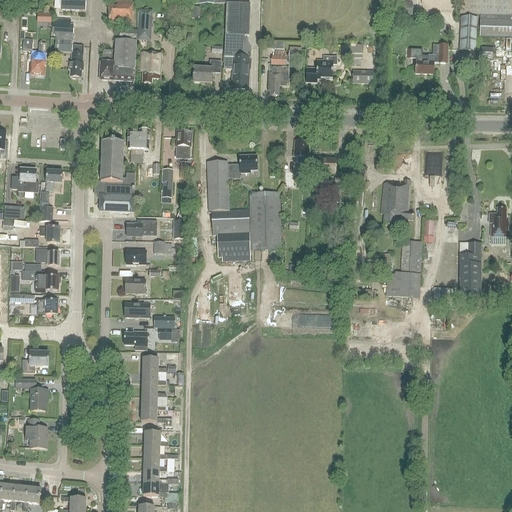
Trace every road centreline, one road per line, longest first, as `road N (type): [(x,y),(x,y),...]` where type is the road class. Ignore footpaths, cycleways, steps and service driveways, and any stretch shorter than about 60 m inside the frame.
road 1 (secondary): [(81,104),(511,125)]
road 2 (residential): [(79,224),(95,225),(106,240),(102,350),(92,369)]
road 3 (residential): [(72,335),(63,474)]
road 4 (residential): [(79,224),(81,104)]
